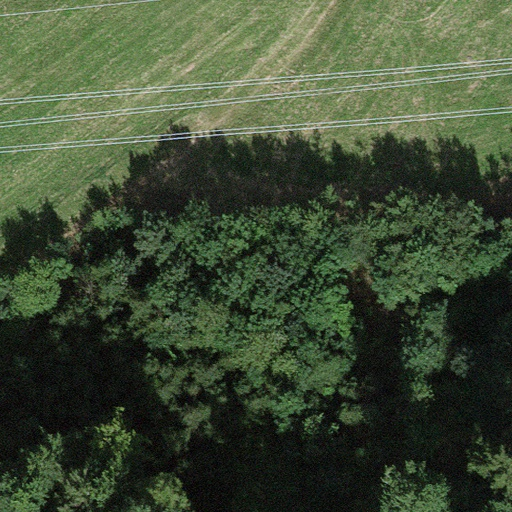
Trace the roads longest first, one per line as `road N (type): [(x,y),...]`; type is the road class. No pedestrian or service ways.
road 1 (track): [(331,0),(228,120),(0,263)]
road 2 (track): [(352,511),(511,432)]
